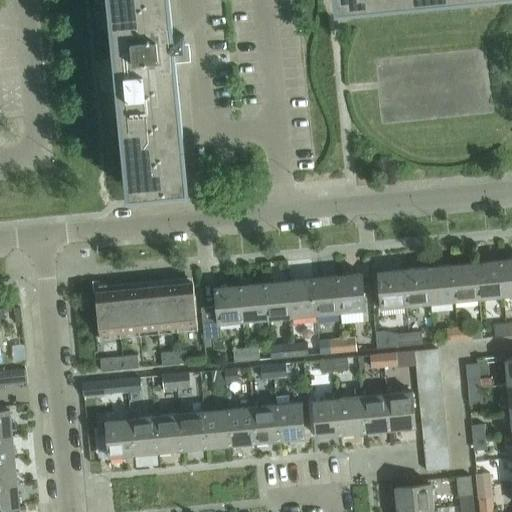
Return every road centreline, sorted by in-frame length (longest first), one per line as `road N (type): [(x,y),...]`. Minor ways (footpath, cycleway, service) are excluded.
road 1 (residential): [(40,238),(280,215)]
road 2 (residential): [(280,215),(511,193)]
road 3 (residential): [(0,158),(39,154),(24,0)]
road 4 (residential): [(273,124),(213,129),(202,0)]
road 5 (residential): [(462,472),(452,355),(511,350)]
road 6 (residential): [(54,391),(40,238)]
road 7 (residential): [(273,124),(262,0)]
road 8 (residential): [(67,511),(54,391)]
